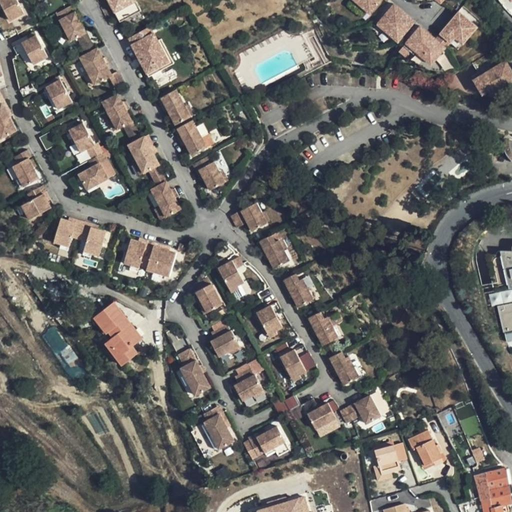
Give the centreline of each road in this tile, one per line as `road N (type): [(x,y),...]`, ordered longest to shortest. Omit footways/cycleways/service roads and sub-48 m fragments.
road 1 (residential): [(511,124),(450,118),(394,96),(371,96),(266,154),(211,224)]
road 2 (residential): [(211,224),(175,235),(63,203),(11,85),(0,37)]
road 3 (residential): [(211,224),(91,0)]
road 4 (residential): [(511,465),(491,440),(425,289),(425,266),(437,257)]
road 5 (residential): [(211,224),(212,244),(179,297),(181,309),(246,426)]
road 6 (residential): [(211,224),(230,233),(274,281),(344,403)]
road 7 (motorway): [(0,140),(114,0)]
road 8 (tertiary): [(511,410),(439,282),(437,257)]
